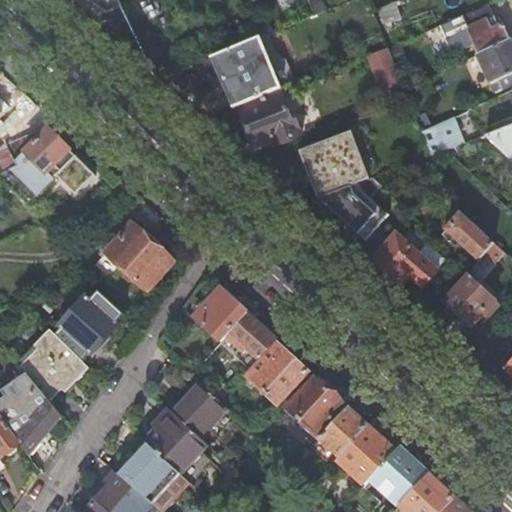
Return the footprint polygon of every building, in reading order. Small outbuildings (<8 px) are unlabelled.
[(400,6),(381,7),(382,25),(401,24),(400,6)] [(487,6),(442,26),(455,55),(475,47),(496,94),(511,86),(511,46),(510,42),(503,26),(498,28),(492,31),(488,23),(494,20),(487,6)] [(366,40),(377,37),(371,19),(359,22),(366,40)] [(498,28),(494,20),(488,23),(492,31),(498,28)] [(235,110),(280,93),(259,41),(216,58),(215,59),(235,110)] [(390,51),(374,55),(380,77),(396,73),(390,51)] [(143,68),(155,78),(148,62),(143,68)] [(294,124),(287,106),(283,96),(243,112),(249,130),(257,149),(276,142),(278,147),(302,137),(297,123),(294,124)] [(290,105),(287,106),(294,124),(297,123),(290,105)] [(249,130),(243,112),(237,114),(244,132),(249,130)] [(453,150),(443,125),(422,135),(431,156),(433,157),(453,150)] [(26,189),(32,201),(52,181),(47,177),(60,163),(68,153),(62,146),(46,128),(6,145),(16,167),(26,189)] [(511,129),(488,139),(511,162),(511,129)] [(324,199),(338,194),(366,181),(364,176),(377,171),(362,131),(307,152),(324,199)] [(0,173),(16,167),(6,145),(0,132),(0,173)] [(324,199),(307,152),(302,154),(319,200),(324,199)] [(47,177),(52,181),(65,168),(60,163),(47,177)] [(0,179),(26,208),(32,201),(26,189),(16,167),(0,173),(0,179)] [(406,184),(393,172),(376,179),(394,197),(406,184)] [(319,202),(366,243),(390,217),(372,201),(383,188),(374,180),(338,195),(338,194),(324,199),(319,200),(319,202)] [(481,261),(491,251),(495,247),(463,216),(444,237),(457,249),(462,244),(481,261)] [(148,292),(172,265),(166,259),(132,228),(106,254),(148,292)] [(423,289),(437,273),(397,236),(372,263),(396,285),(407,275),(423,289)] [(503,260),(506,257),(495,247),(491,251),(498,258),(501,258),(503,260)] [(472,330),(487,314),(492,308),(496,304),(469,279),(445,305),(472,330)] [(194,322),(221,345),(229,335),(247,317),(222,293),(194,322)] [(93,360),(120,329),(88,302),(63,334),(93,360)] [(492,308),(487,314),(490,317),(495,312),(492,308)] [(259,348),(247,317),(229,335),(258,362),(274,345),(276,343),(259,348)] [(24,354),(15,363),(49,404),(60,393),(63,396),(88,370),(50,333),(34,348),(37,352),(30,360),(24,354)] [(258,362),(247,374),(254,382),(252,384),(278,407),(308,374),(290,358),(274,345),(258,362)] [(25,375),(0,392),(0,418),(18,445),(19,446),(28,459),(63,419),(49,404),(25,375)] [(315,439),(343,408),(322,389),(314,382),(285,412),(315,439)] [(200,386),(172,415),(198,439),(227,410),(220,404),(200,386)] [(339,459),(367,429),(366,429),(354,418),(346,410),(319,441),(339,459)] [(156,434),(145,445),(188,484),(209,462),(201,455),(208,448),(198,439),(172,415),(168,411),(152,428),(156,434)] [(0,457),(4,455),(9,456),(14,452),(15,447),(18,445),(0,418),(0,457)] [(373,479),(394,455),(375,437),(367,429),(339,459),(336,462),(364,488),(373,479)] [(145,445),(117,477),(127,485),(148,504),(157,511),(164,511),(188,484),(145,445)] [(410,462),(398,451),(394,455),(373,479),(402,506),(428,478),(410,462)] [(444,511),(454,501),(438,487),(428,478),(402,506),(396,511),(444,511)] [(108,488),(86,511),(141,511),(148,504),(127,485),(116,496),(108,488)] [(465,511),(463,510),(454,501),(444,511),(465,511)]
